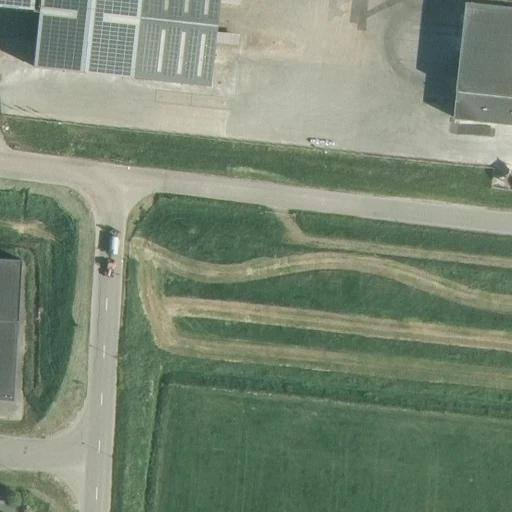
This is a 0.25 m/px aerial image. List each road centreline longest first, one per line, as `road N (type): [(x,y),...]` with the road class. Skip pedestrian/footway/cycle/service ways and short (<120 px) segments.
road 1 (unknown): [(0,87),(242,108),(297,100),(310,81),(328,0)]
road 2 (unclassified): [(511,223),(113,182)]
road 3 (tertiary): [(97,462),(113,182)]
